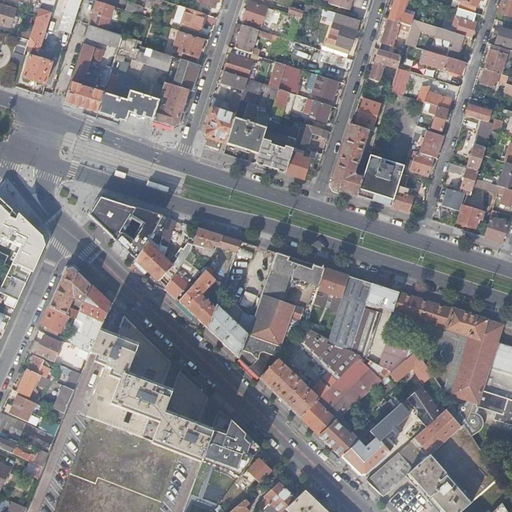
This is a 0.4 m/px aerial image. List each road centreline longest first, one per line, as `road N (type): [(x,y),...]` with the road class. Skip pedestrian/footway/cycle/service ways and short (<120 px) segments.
road 1 (primary): [(43,160),(511,303)]
road 2 (primary): [(365,511),(131,288)]
road 3 (residential): [(494,0),(418,240)]
road 4 (residential): [(131,288),(36,511)]
road 5 (residential): [(382,0),(315,207)]
road 6 (residential): [(233,0),(181,161)]
road 7 (primary): [(181,161),(38,110)]
road 8 (residential): [(0,367),(68,232)]
road 9 (primary): [(315,207),(181,161)]
